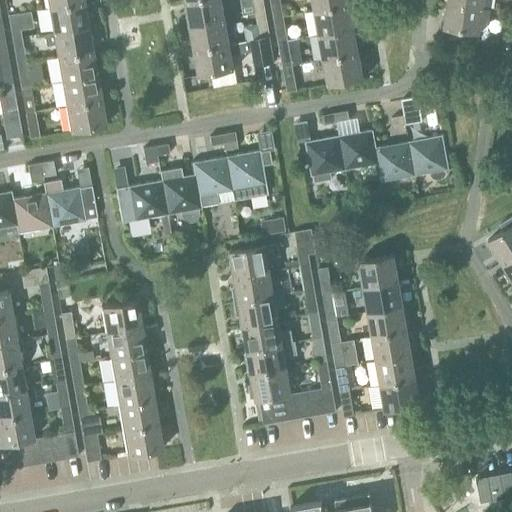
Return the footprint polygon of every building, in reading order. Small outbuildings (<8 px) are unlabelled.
[(190,24),(225,17),(221,0),(189,0),(185,1),(190,24)] [(253,0),(255,12),(265,10),(263,0),(253,0)] [(270,0),(274,18),(283,16),(280,0),(270,0)] [(312,0),(315,10),(349,4),(348,0),(312,0)] [(53,30),(87,24),(83,1),(48,7),(53,30)] [(479,32),(483,7),(448,2),(444,27),(479,32)] [(319,33),(354,27),(349,4),(315,10),(319,33)] [(260,37),(269,35),(265,10),(255,12),(260,37)] [(12,37),(21,36),(17,12),(8,14),(12,37)] [(278,40),(288,39),(283,16),(274,18),(278,40)] [(225,17),(190,24),(194,49),(229,42),(225,17)] [(57,56),(92,50),(87,24),(53,30),(53,33),(46,35),(48,46),(55,45),(57,56)] [(323,59),(358,53),(354,27),(319,33),(323,59)] [(274,62),(269,35),(260,37),(249,39),(251,51),(254,65),(274,62)] [(17,63),(26,61),(21,36),(12,37),(17,63)] [(234,68),(231,55),(251,51),(249,39),(229,42),(194,49),(199,75),(234,68)] [(283,67),(292,65),(288,39),(278,40),(283,67)] [(61,79),(96,73),(92,50),(57,56),(61,79)] [(358,53),(323,59),(328,84),(363,77),(358,53)] [(0,69),(2,83),(12,81),(8,57),(0,58),(0,69)] [(21,86),(30,85),(26,61),(17,63),(21,86)] [(292,65),(283,67),(287,92),(297,90),(292,65)] [(66,105),(101,99),(96,73),(61,79),(66,105)] [(0,104),(1,110),(17,107),(12,81),(2,83),(4,94),(0,94),(0,104)] [(25,112),(35,110),(30,85),(21,86),(25,112)] [(401,99),(404,114),(405,124),(422,121),(417,96),(401,99)] [(101,99),(66,105),(70,130),(105,124),(101,99)] [(17,107),(1,110),(6,138),(22,135),(17,107)] [(35,110),(25,112),(30,138),(39,136),(35,110)] [(348,110),(335,112),(337,122),(349,119),(348,110)] [(322,115),(324,124),(337,122),(335,112),(322,115)] [(393,126),(405,124),(404,114),(392,117),(393,126)] [(360,131),(339,135),(345,169),(378,163),(375,146),(376,146),(373,129),(360,131)] [(233,131),(220,134),(222,143),(221,143),(223,149),(236,147),(233,131)] [(220,134),(207,136),(209,145),(221,143),(222,143),(220,134)] [(442,134),(408,140),(415,175),(429,172),(431,177),(435,179),(439,179),(444,176),(446,172),(446,169),(448,169),(449,169),(443,134),(442,134)] [(339,135),(305,141),(312,175),(313,174),(315,181),(331,178),(330,171),(345,169),(339,135)] [(376,146),(375,146),(378,163),(381,181),(415,175),(408,140),(376,146)] [(156,145),(157,155),(169,152),(168,143),(156,145)] [(158,162),(157,155),(156,145),(142,148),(146,164),(158,162)] [(259,149),(224,155),(231,190),(233,202),(268,195),(262,164),(271,163),(269,149),(260,151),(259,149)] [(192,161),(201,207),(218,204),(216,192),(231,190),(224,155),(192,161)] [(40,162),(42,172),(43,179),(55,177),(52,160),(40,162)] [(160,170),(161,179),(167,213),(179,211),(181,217),(186,222),(193,222),(198,218),(199,213),(199,207),(201,207),(192,161),(194,173),(178,176),(176,167),(160,170)] [(43,180),(43,179),(42,172),(40,162),(27,164),(31,182),(43,180)] [(80,167),(68,170),(71,185),(83,183),(80,167)] [(44,181),(45,192),(51,226),(85,220),(85,218),(97,216),(92,185),(80,187),(79,186),(63,188),(61,178),(44,181)] [(161,179),(115,187),(122,221),(167,213),(161,179)] [(19,232),(13,197),(11,190),(0,191),(0,227),(16,224),(18,232),(19,232)] [(19,232),(51,226),(45,192),(13,197),(19,232)] [(505,230),(488,240),(502,262),(511,256),(511,215),(500,223),(505,230)] [(257,235),(281,230),(279,216),(254,221),(257,235)] [(301,266),(311,264),(309,254),(316,252),(311,228),(294,231),(301,266)] [(235,277),(270,271),(267,256),(279,254),(277,242),(230,251),(235,277)] [(363,288),(399,282),(394,255),(359,261),(363,288)] [(511,256),(502,262),(511,278),(511,256)] [(43,310),(53,308),(51,296),(59,294),(54,264),(20,271),(23,287),(38,284),(43,310)] [(305,290),(315,289),(311,264),(301,266),(305,290)] [(293,266),(274,268),(276,279),(295,276),(293,266)] [(323,295),(333,293),(328,266),(318,268),(323,295)] [(236,287),(232,288),(234,302),(285,294),(283,282),(272,283),(270,271),(235,277),(236,287)] [(368,312),(403,306),(399,282),(363,288),(368,312)] [(0,317),(12,315),(8,289),(0,290),(0,317)] [(309,316),(319,314),(315,289),(305,290),(309,316)] [(327,320),(337,318),(333,293),(323,295),(327,320)] [(285,294),(234,302),(237,318),(242,317),(243,326),(278,321),(277,310),(288,308),(285,294)] [(105,330),(141,324),(136,299),(101,306),(105,330)] [(372,336),(407,330),(403,306),(368,312),(372,336)] [(47,334),(57,333),(53,308),(43,310),(47,334)] [(65,337),(75,336),(70,311),(61,313),(65,337)] [(313,339),(323,338),(319,314),(309,316),(313,339)] [(0,342),(16,340),(12,315),(0,317),(0,342)] [(331,344),(341,342),(337,318),(327,320),(331,344)] [(278,321),(243,326),(247,350),(283,344),(294,343),(292,330),(280,332),(278,321)] [(110,355),(145,348),(141,324),(105,330),(110,355)] [(376,360),(411,354),(407,330),(372,336),(376,360)] [(51,358),(61,356),(57,333),(47,334),(51,358)] [(69,361),(79,360),(75,336),(65,337),(69,361)] [(323,338),(313,339),(317,363),(327,361),(323,338)] [(16,340),(0,342),(0,366),(21,363),(19,351),(23,351),(21,339),(16,340)] [(283,344),(247,350),(251,373),(287,368),(285,356),(298,354),(296,342),(294,343),(283,344)] [(336,367),(345,366),(341,342),(331,344),(336,367)] [(114,380),(149,374),(145,348),(110,355),(114,380)] [(381,386),(416,380),(411,354),(376,360),(381,386)] [(55,382),(65,380),(61,356),(51,358),(55,382)] [(73,387),(84,385),(79,360),(69,361),(73,387)] [(322,388),(331,386),(327,361),(317,363),(322,388)] [(0,391),(25,387),(21,363),(0,366),(0,391)] [(340,394),(350,392),(345,366),(336,367),(340,394)] [(253,385),(249,385),(251,399),(256,398),(256,399),(259,399),(271,396),(283,394),(291,393),(287,368),(252,373),(253,385)] [(118,404),(154,398),(149,374),(114,380),(118,404)] [(59,407),(70,405),(65,380),(55,382),(59,407)] [(416,380),(381,386),(385,409),(420,403),(416,380)] [(78,411),(88,409),(84,385),(73,387),(78,411)] [(321,388),(325,413),(336,411),(332,386),(331,386),(322,388),(321,388)] [(0,416),(29,412),(25,387),(0,391),(0,416)] [(312,415),(325,413),(321,388),(308,390),(312,415)] [(300,417),(312,415),(308,390),(296,392),(300,417)] [(287,419),(300,417),(296,392),(291,393),(283,394),(287,419)] [(350,392),(340,394),(344,417),(354,415),(350,392)] [(275,422),(287,419),(283,394),(271,396),(275,422)] [(264,424),(275,422),(271,396),(259,399),(264,424)] [(122,428),(158,422),(154,398),(118,404),(122,428)] [(82,435),(92,433),(88,409),(78,411),(82,435)] [(0,443),(1,443),(12,441),(24,439),(33,438),(29,412),(0,416),(0,443)] [(158,422),(122,428),(127,454),(162,448),(158,422)] [(62,433),(66,458),(78,456),(74,431),(64,432),(62,433)] [(53,460),(66,458),(62,433),(49,435),(53,460)] [(92,433),(82,435),(86,461),(101,459),(96,433),(92,434),(92,433)] [(36,437),(40,463),(53,460),(49,435),(36,437)] [(33,438),(24,439),(29,464),(40,463),(36,437),(33,438)] [(24,439),(12,441),(16,467),(29,464),(24,439)] [(12,441),(1,443),(6,469),(16,467),(12,441)] [(511,471),(477,478),(481,501),(511,494),(511,471)] [(375,511),(373,498),(372,491),(370,492),(370,493),(339,499),(339,497),(337,498),(339,510),(328,511),(324,511),(323,502),(324,502),(324,500),(296,505),(292,505),(293,507),(294,507),(294,511),(268,511),(268,509),(252,511),(375,511)]
